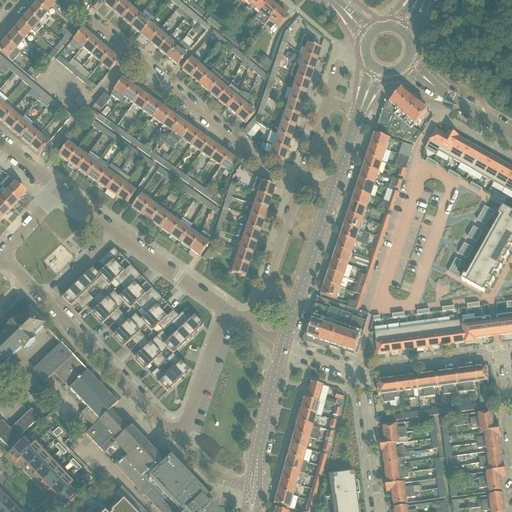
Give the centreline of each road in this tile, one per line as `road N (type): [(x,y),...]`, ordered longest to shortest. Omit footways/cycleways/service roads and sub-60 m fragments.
road 1 (residential): [(63,0),(258,164),(299,180)]
road 2 (residential): [(45,301),(178,441)]
road 3 (secondary): [(281,350),(333,191)]
road 4 (residential): [(299,180),(251,329)]
road 5 (residential): [(500,354),(360,373)]
road 6 (secondary): [(254,487),(281,350)]
road 7 (residential): [(379,511),(360,373)]
road 8 (residential): [(225,311),(178,441)]
road 9 (residential): [(225,311),(115,233)]
road 10 (tertiary): [(511,132),(406,62)]
